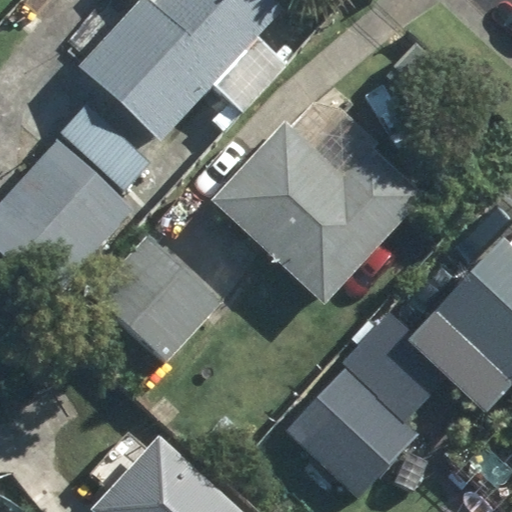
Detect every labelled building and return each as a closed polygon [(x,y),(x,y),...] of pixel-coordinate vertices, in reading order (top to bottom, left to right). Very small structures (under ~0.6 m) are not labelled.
[(132,0),(84,54),(168,129),(217,75),(245,105),(289,57),(260,30),(285,2),(282,0),(132,0)] [(213,192),(326,296),(428,185),(374,137),(347,166),(287,112),(213,192)] [(0,198),(0,243),(54,293),(137,202),(60,133),(0,198)] [(97,288),(171,355),(224,296),(151,228),(97,288)] [(290,424),(364,492),(426,425),(412,413),(449,373),(485,407),(511,377),(511,233),(509,237),(502,231),(418,321),(394,300),(341,355),(348,361),(290,424)] [(149,402),(165,418),(182,401),(166,385),(149,402)] [(200,440),(224,461),(250,434),(227,411),(200,440)] [(221,511),(150,444),(85,511),(221,511)]
